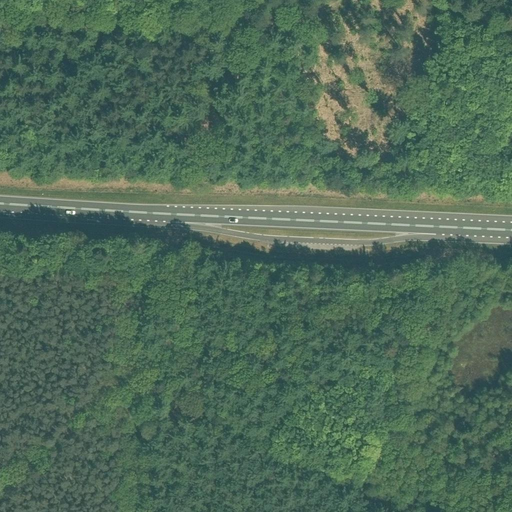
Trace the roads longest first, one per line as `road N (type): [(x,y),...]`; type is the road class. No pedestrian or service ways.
road 1 (trunk): [(436,226),(170,214)]
road 2 (track): [(236,27),(0,26)]
road 3 (trunk): [(170,214),(0,203)]
road 4 (track): [(368,0),(317,25),(236,27)]
road 5 (track): [(134,511),(131,382)]
